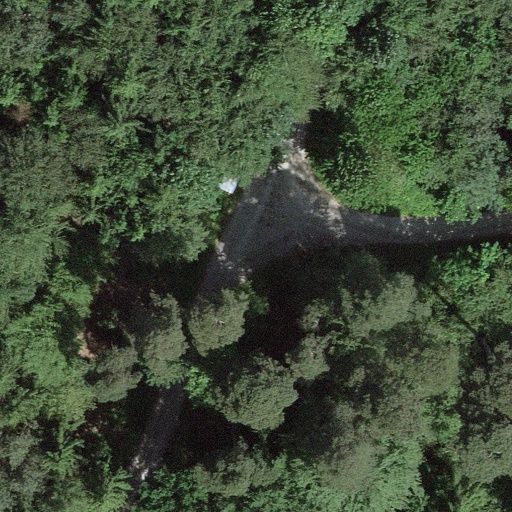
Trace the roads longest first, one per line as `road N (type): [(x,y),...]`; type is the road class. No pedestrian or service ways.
road 1 (track): [(511,218),(296,243),(246,140),(353,0)]
road 2 (track): [(246,140),(197,249),(146,489),(123,511)]
